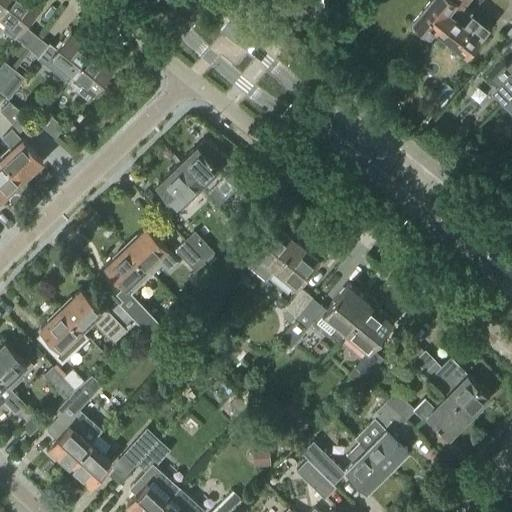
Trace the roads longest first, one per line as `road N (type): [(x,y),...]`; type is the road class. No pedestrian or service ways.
road 1 (residential): [(193,80),(442,285)]
road 2 (residential): [(0,265),(193,80)]
road 3 (primary): [(511,278),(335,135)]
road 4 (primary): [(159,0),(201,52),(256,97),(335,135)]
road 5 (primary): [(335,135),(276,68),(181,0)]
road 6 (residential): [(94,0),(193,80)]
